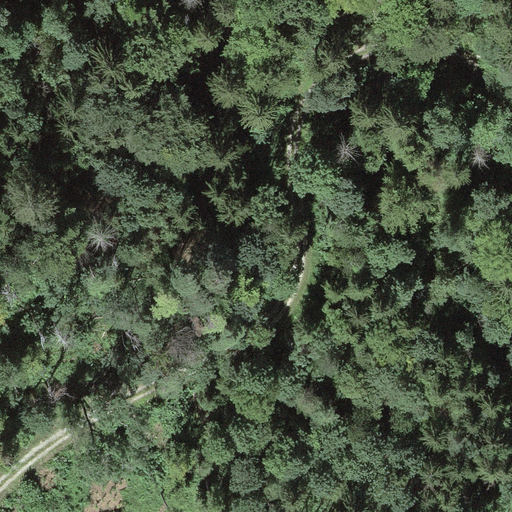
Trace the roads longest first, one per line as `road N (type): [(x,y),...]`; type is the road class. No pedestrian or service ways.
road 1 (track): [(0,490),(91,414),(276,321),(293,295),(302,254),(291,159),(308,86),(369,53),(425,47),(456,51),(511,82)]
road 2 (track): [(308,86),(266,50),(109,0)]
